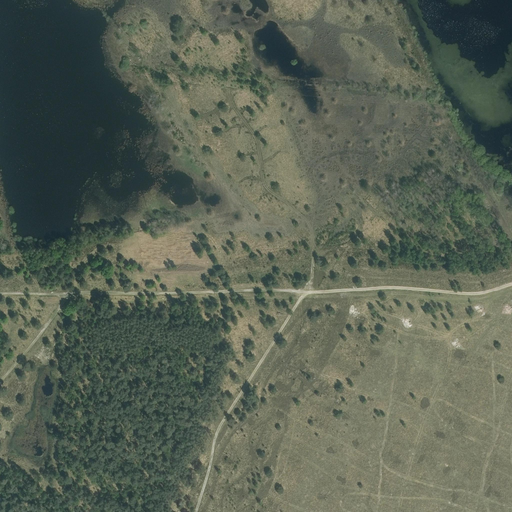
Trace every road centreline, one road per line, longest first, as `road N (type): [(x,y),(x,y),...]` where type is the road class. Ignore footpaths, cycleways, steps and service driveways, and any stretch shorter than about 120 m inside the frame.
road 1 (unknown): [(511,297),(478,306),(78,300),(0,394)]
road 2 (track): [(196,511),(219,426),(305,291)]
road 3 (track): [(305,291),(70,294)]
road 4 (track): [(305,291),(473,293),(511,284)]
